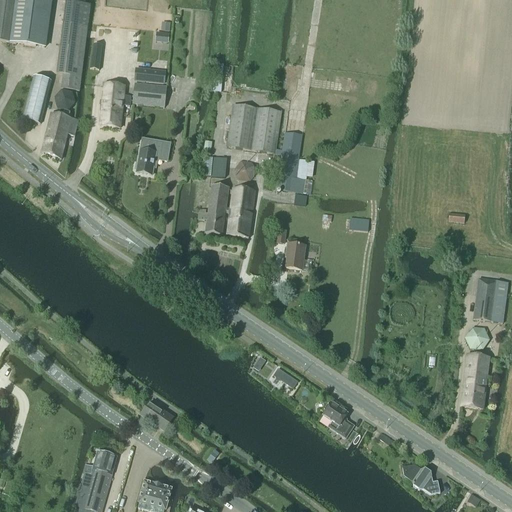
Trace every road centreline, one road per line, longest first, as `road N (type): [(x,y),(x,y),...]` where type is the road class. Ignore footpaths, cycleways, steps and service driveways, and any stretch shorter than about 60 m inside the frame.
road 1 (secondary): [(511,503),(102,223),(0,138)]
road 2 (tertiary): [(246,511),(0,327)]
road 3 (track): [(152,257),(167,236),(192,0)]
